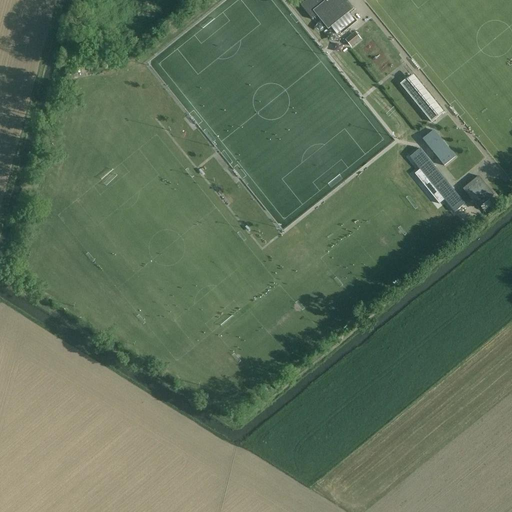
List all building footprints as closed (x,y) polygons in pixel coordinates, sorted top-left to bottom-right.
[(300,5),(307,13),(311,19),(316,16),(327,30),(353,9),(346,0),(306,0),(305,2),(300,5)] [(360,38),(354,32),(344,40),(350,47),(360,38)] [(343,55),(352,69),(359,64),(350,50),(343,55)] [(410,60),(418,70),(419,68),(411,59),(410,60)] [(442,114),(411,76),(400,85),(431,123),(442,114)] [(448,107),(456,118),(458,116),(450,106),(448,107)] [(434,130),(422,139),(444,166),(455,157),(434,130)] [(454,213),(455,212),(465,204),(420,149),(409,157),(454,213)] [(478,208),(480,207),(484,212),(493,204),(489,199),(494,196),(479,177),(463,189),(478,208)]
